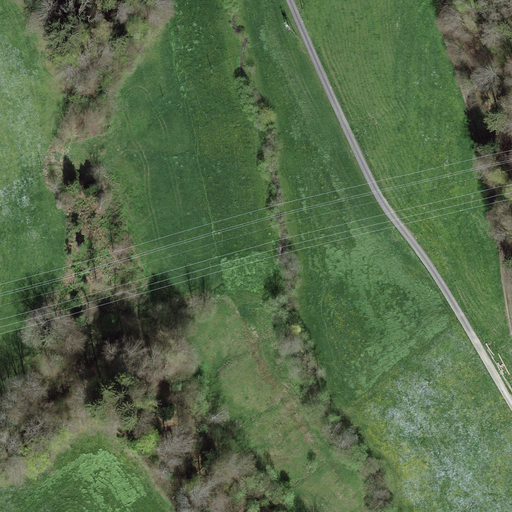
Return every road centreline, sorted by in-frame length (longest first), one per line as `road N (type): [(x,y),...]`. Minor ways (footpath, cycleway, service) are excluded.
road 1 (unclassified): [(290,0),(377,194),(511,402)]
road 2 (track): [(443,0),(511,280)]
